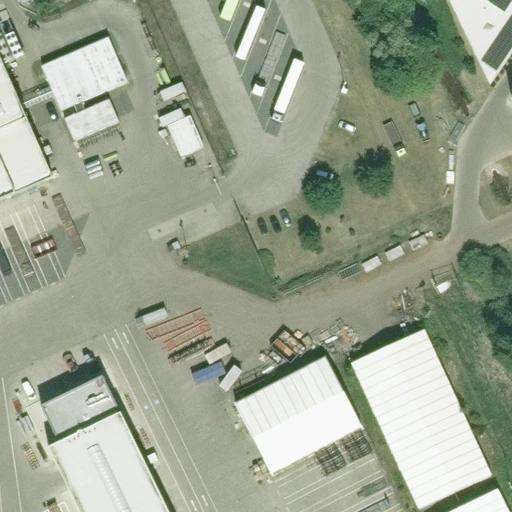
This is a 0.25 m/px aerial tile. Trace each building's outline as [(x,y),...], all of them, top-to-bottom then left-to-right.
[(511,0),(444,0),(487,88),(511,51),(511,0)] [(245,59),(240,75),(251,79),(267,31),(256,27),(262,11),(248,6),(231,54),(245,59)] [(111,37),(38,65),(69,143),(120,124),(108,93),(129,85),(111,37)] [(0,202),(56,178),(0,48),(0,202)] [(175,157),(199,150),(191,123),(178,127),(174,114),(163,117),(175,157)] [(0,308),(56,285),(38,242),(40,241),(26,210),(0,220),(0,308)] [(417,511),(491,478),(422,330),(347,365),(415,511),(417,511)] [(361,430),(325,360),(239,404),(275,474),(361,430)] [(168,511),(104,379),(44,408),(61,443),(49,449),(79,511),(168,511)] [(456,511),(507,511),(497,492),(456,511)]
